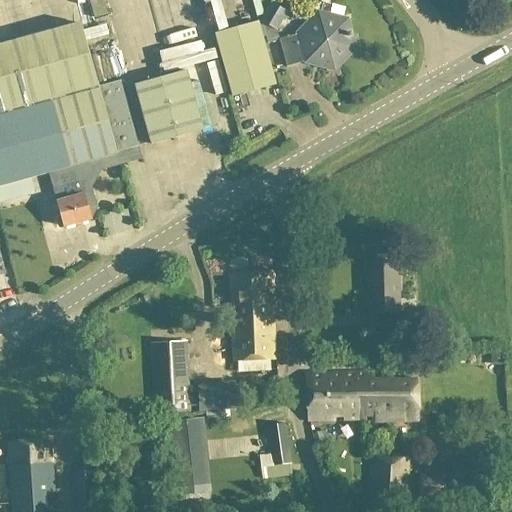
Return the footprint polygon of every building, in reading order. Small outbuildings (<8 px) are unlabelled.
[(99,0),(87,4),(91,20),(104,17),(99,0)] [(230,100),(274,88),(261,40),(265,39),(267,45),(279,42),(286,69),(305,64),(333,72),(354,51),(346,23),(318,16),(298,36),(279,41),(275,31),(285,14),(271,6),(262,23),(212,37),(230,100)] [(78,27),(0,48),(0,187),(28,179),(48,174),(85,163),(114,155),(113,153),(119,151),(136,147),(117,82),(102,86),(95,88),(87,60),(78,27)] [(111,48),(91,53),(97,81),(117,77),(111,48)] [(184,74),(133,87),(149,146),(200,133),(184,74)] [(273,104),(243,108),(246,126),(275,121),(273,104)] [(89,175),(85,163),(48,174),(54,202),(60,227),(87,220),(81,196),(80,196),(77,182),(86,180),(89,175)] [(396,266),(366,266),(367,316),(369,316),(369,331),(399,331),(399,316),(397,316),(396,266)] [(271,276),(228,277),(231,365),(272,364),(270,308),(272,308),(271,276)] [(150,346),(153,417),(187,415),(184,345),(150,346)] [(502,356),(489,356),(489,368),(502,368),(502,356)] [(369,382),(372,382),(372,375),(305,375),(305,422),(363,422),(362,401),(353,401),(353,388),(369,387),(369,382)] [(416,384),(372,382),(369,382),(369,387),(353,388),(353,401),(362,401),(363,422),(372,422),(372,424),(416,424),(416,384)] [(209,495),(201,421),(160,425),(168,499),(209,495)] [(269,457),(258,458),(261,481),(288,478),(283,427),(266,429),(269,457)] [(323,448),(319,433),(310,436),(314,451),(323,448)] [(7,462),(5,462),(7,511),(53,511),(52,471),(50,471),(48,444),(7,446),(7,462)] [(406,461),(370,459),(368,500),(403,503),(406,461)] [(94,511),(94,474),(70,475),(71,511),(94,511)] [(441,479),(417,479),(417,505),(441,505),(441,479)]
